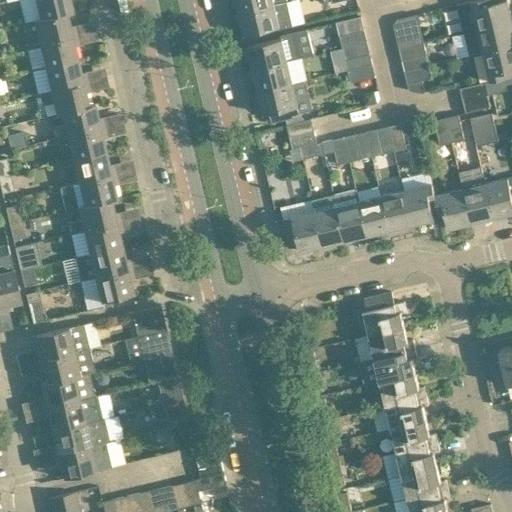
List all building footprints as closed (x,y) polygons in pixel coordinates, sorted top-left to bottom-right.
[(35,0),(39,15),(40,17),(40,18),(72,10),(69,0),(35,0)] [(237,0),(240,11),(285,0),(237,0)] [(287,0),(285,0),(240,11),(245,34),(278,26),(279,28),(293,25),(287,0)] [(471,0),(457,3),(464,32),(511,20),(511,18),(507,0),(471,0)] [(34,19),(39,43),(72,35),(67,12),(72,11),(72,10),(40,18),(34,19)] [(393,23),(399,47),(424,42),(417,13),(396,18),(393,23)] [(336,21),(342,47),(367,41),(361,15),(336,21)] [(511,20),(464,32),(452,35),(457,57),(484,51),(511,44),(511,20)] [(268,40),(248,45),(254,68),(288,60),(301,57),(294,31),(280,35),(281,37),(268,40)] [(39,43),(45,66),(78,58),(72,35),(39,43)] [(367,41),(342,47),(345,59),(370,53),(367,41)] [(424,42),(399,47),(402,60),(427,54),(424,42)] [(511,44),(484,51),(491,80),(511,74),(511,44)] [(45,66),(50,89),(83,81),(78,58),(45,66)] [(254,68),(259,90),(293,82),(288,60),(254,68)] [(372,63),(368,64),(347,69),(351,82),(376,76),(372,63)] [(429,64),(408,69),(404,70),(409,90),(421,93),(425,92),(422,79),(432,77),(429,64)] [(511,74),(491,80),(485,81),(485,82),(487,94),(511,87),(511,74)] [(53,101),(56,113),(94,104),(94,103),(89,104),(83,81),(50,89),(40,92),(42,103),(53,101)] [(293,82),(259,90),(264,113),(270,112),(272,121),(286,118),(300,114),(294,85),(293,82)] [(460,87),(463,100),(487,94),(485,82),(460,87)] [(375,91),(364,93),(367,104),(377,101),(375,91)] [(487,94),(463,100),(466,112),(490,106),(487,94)] [(57,137),(68,134),(100,127),(94,104),(56,113),(56,114),(63,112),(66,123),(54,126),(57,137)] [(300,114),(286,118),(287,123),(306,119),(302,114),(300,114)] [(459,114),(446,116),(452,141),(464,138),(459,114)] [(452,141),(446,116),(434,119),(440,144),(452,141)] [(287,123),(290,136),(314,130),(311,118),(306,119),(287,123)] [(415,121),(405,123),(407,133),(418,131),(415,121)] [(401,122),(389,125),(394,150),(407,147),(401,122)] [(394,150),(389,125),(377,128),(383,153),(394,150)] [(68,134),(74,158),(105,150),(100,127),(68,134)] [(314,130),(290,136),(293,148),(300,146),(317,142),(314,130)] [(23,131),(8,135),(11,147),(26,143),(23,131)] [(356,133),(344,136),(350,161),(362,158),(356,133)] [(350,161),(344,136),(332,139),(338,164),(350,161)] [(322,141),(317,142),(300,146),(303,158),(325,153),(322,141)] [(74,158),(79,181),(111,174),(105,150),(74,158)] [(7,157),(0,158),(0,175),(1,175),(10,173),(7,157)] [(481,165),(459,171),(463,188),(471,222),(494,217),(485,182),(481,165)] [(429,171),(401,178),(404,190),(412,224),(435,218),(433,213),(439,211),(435,194),(432,183),(429,171)] [(1,175),(0,175),(0,184),(2,192),(14,190),(10,173),(1,175)] [(79,206),(111,198),(116,197),(111,174),(79,181),(60,186),(66,209),(79,206)] [(508,177),(485,182),(494,217),(511,212),(511,176),(508,178),(508,177)] [(463,188),(435,194),(439,211),(442,223),(447,222),(448,227),(471,222),(463,188)] [(357,189),(335,195),(345,240),(367,234),(359,200),(357,189)] [(404,190),(382,195),(390,229),(412,224),(404,190)] [(312,200),(315,211),(323,245),(345,240),(335,195),(312,200)] [(382,195),(359,200),(367,234),(390,229),(382,195)] [(82,218),(69,221),(71,232),(84,229),(117,222),(122,221),(119,211),(114,212),(112,201),(111,199),(111,198),(79,206),(82,218)] [(18,203),(5,206),(9,222),(12,222),(21,219),(18,203)] [(323,245),(315,211),(292,216),(292,217),(283,219),(290,247),(299,245),(300,250),(323,245)] [(12,222),(9,222),(13,239),(25,236),(21,219),(12,222)] [(117,222),(84,229),(90,253),(122,245),(119,232),(124,231),(122,221),(117,222)] [(36,241),(15,246),(20,269),(33,266),(41,264),(36,241)] [(75,256),(61,259),(67,283),(79,280),(80,279),(83,279),(95,276),(128,268),(125,259),(122,245),(90,253),(75,256)] [(10,253),(0,255),(0,311),(9,309),(7,304),(21,300),(17,281),(14,268),(10,253)] [(33,266),(20,269),(24,286),(36,283),(33,266)] [(80,279),(79,280),(86,310),(102,306),(110,304),(109,298),(133,292),(130,278),(128,268),(95,276),(83,279),(80,279)] [(38,290),(26,293),(28,300),(32,316),(33,322),(45,319),(44,313),(40,297),(38,290)] [(367,308),(363,309),(369,333),(404,325),(401,311),(407,310),(405,300),(395,302),(392,290),(364,297),(367,308)] [(148,308),(132,311),(138,336),(167,329),(165,320),(161,305),(148,308)] [(56,329),(36,334),(39,348),(42,358),(89,347),(100,344),(95,320),(83,323),(68,326),(56,329)] [(404,325),(369,333),(374,357),(416,347),(414,337),(408,339),(405,328),(404,325)] [(168,334),(139,341),(143,359),(151,357),(172,352),(168,334)] [(511,382),(511,345),(499,348),(508,384),(511,382)] [(89,347),(42,358),(47,381),(90,371),(94,370),(89,347)] [(375,358),(359,361),(364,384),(380,380),(416,371),(412,357),(418,356),(416,347),(374,357),(375,358)] [(305,354),(310,373),(319,371),(315,351),(305,354)] [(172,352),(151,357),(154,373),(176,368),(172,352)] [(39,398),(41,407),(95,394),(90,371),(47,381),(42,382),(45,396),(39,398)] [(319,371),(310,373),(314,392),(324,390),(319,371)] [(416,371),(380,380),(386,403),(427,394),(425,384),(419,386),(416,371)] [(178,375),(156,380),(162,403),(183,398),(178,375)] [(47,406),(41,407),(44,417),(50,416),(53,429),(85,422),(101,418),(104,417),(113,415),(108,391),(95,394),(94,395),(47,406)] [(427,394),(386,403),(391,427),(427,418),(423,404),(429,403),(427,394)] [(316,399),(321,420),(330,417),(325,397),(316,399)] [(183,398),(162,403),(165,416),(171,419),(172,425),(189,422),(183,398)] [(55,441),(49,442),(52,454),(58,452),(90,445),(106,441),(109,441),(110,440),(104,417),(101,418),(85,422),(53,429),(55,441)] [(330,417),(321,420),(325,439),(335,437),(330,417)] [(427,418),(391,427),(397,450),(438,440),(436,431),(430,432),(427,418)] [(172,425),(170,426),(173,441),(180,444),(181,449),(192,446),(194,446),(189,422),(172,425)] [(438,440),(397,450),(402,474),(438,465),(434,451),(440,450),(438,440)] [(58,452),(52,454),(54,465),(61,463),(64,476),(112,465),(106,441),(90,445),(58,452)] [(226,483),(216,444),(193,450),(200,477),(195,478),(198,490),(226,483)] [(327,447),(332,466),(341,464),(337,445),(327,447)] [(341,464),(332,466),(336,485),(346,483),(341,464)] [(402,474),(389,477),(394,500),(408,496),(408,497),(449,487),(447,478),(441,479),(438,465),(402,474)] [(198,490),(195,478),(172,484),(177,507),(201,502),(198,490)] [(224,484),(213,487),(215,497),(227,495),(224,484)] [(157,487),(148,490),(153,511),(157,511),(162,511),(157,487)] [(449,487),(408,497),(411,511),(447,511),(449,511),(445,498),(451,496),(449,487)] [(49,497),(52,511),(78,505),(75,490),(49,497)] [(153,511),(148,490),(140,492),(144,511),(153,511)] [(338,493),(342,511),(347,511),(352,511),(348,491),(338,493)] [(113,511),(111,498),(102,500),(104,511),(113,511)] [(493,511),(491,503),(481,506),(472,508),(473,511),(493,511)]
